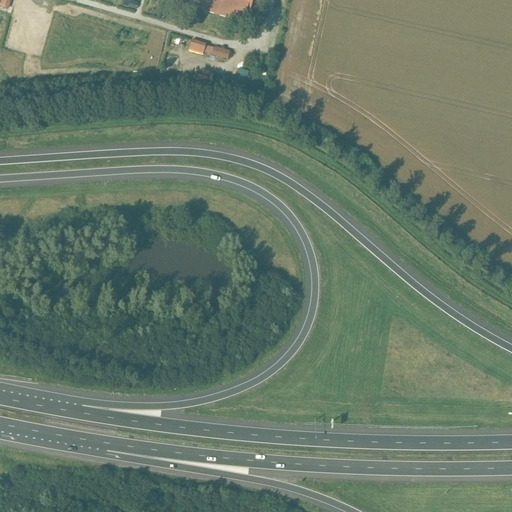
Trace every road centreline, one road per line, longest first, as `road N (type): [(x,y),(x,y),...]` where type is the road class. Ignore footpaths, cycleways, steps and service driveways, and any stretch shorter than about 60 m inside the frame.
road 1 (motorway): [(0,179),(151,169),(225,177),(269,196),(308,248),(313,304),(302,338),(280,365),(202,401),(82,413)]
road 2 (motorway): [(511,348),(449,311),(290,181),(251,163),(152,151),(0,161)]
road 3 (motorway): [(511,441),(231,434),(82,413)]
road 4 (motorway): [(107,444),(332,466),(511,466)]
road 5 (motorway): [(107,444),(281,485),(353,511)]
